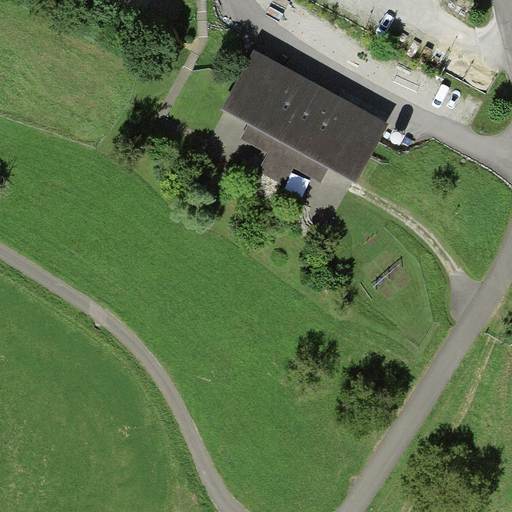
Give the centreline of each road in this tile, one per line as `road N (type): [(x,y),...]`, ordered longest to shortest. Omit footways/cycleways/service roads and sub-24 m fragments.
road 1 (track): [(228,511),(205,481),(162,380),(131,342),(0,256)]
road 2 (residential): [(511,230),(496,285),(340,511)]
